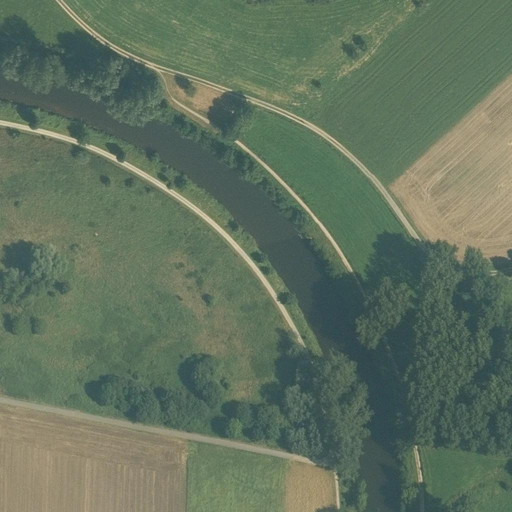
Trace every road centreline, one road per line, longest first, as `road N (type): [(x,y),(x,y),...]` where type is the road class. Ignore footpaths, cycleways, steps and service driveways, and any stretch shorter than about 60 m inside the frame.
road 1 (track): [(0,127),(88,147),(134,167),(256,261),(312,355),(343,466)]
road 2 (track): [(430,511),(417,414),(362,283),(290,187),(228,135)]
road 3 (track): [(343,466),(0,401)]
road 4 (track): [(511,271),(466,275),(438,261),(347,151),(248,100)]
road 5 (track): [(162,71),(113,49),(61,0)]
